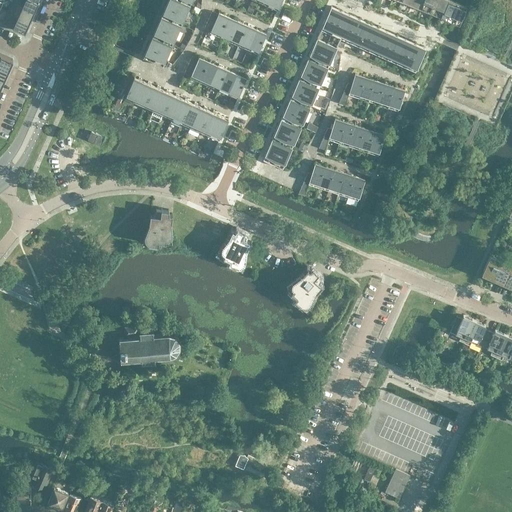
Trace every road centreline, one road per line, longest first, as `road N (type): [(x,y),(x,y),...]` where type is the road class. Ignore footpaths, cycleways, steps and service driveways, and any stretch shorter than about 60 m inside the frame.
road 1 (residential): [(511,318),(378,264),(340,261),(216,208)]
road 2 (residential): [(216,208),(305,0)]
road 3 (residential): [(216,208),(134,186),(75,195)]
road 4 (tertiary): [(0,176),(20,153),(57,68)]
